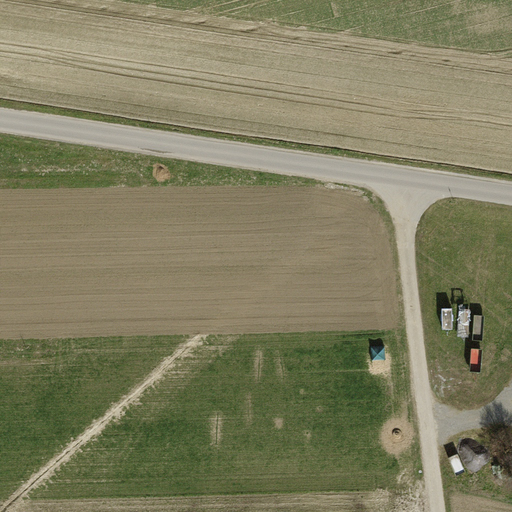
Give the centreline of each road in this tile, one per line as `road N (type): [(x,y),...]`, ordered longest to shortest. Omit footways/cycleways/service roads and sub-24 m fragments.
road 1 (unclassified): [(0,116),(511,196)]
road 2 (track): [(399,182),(440,511)]
